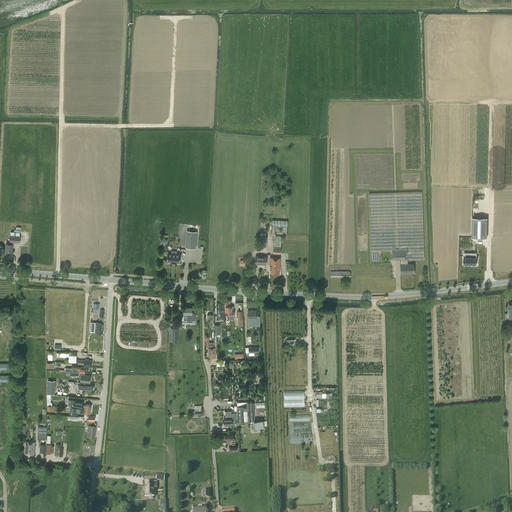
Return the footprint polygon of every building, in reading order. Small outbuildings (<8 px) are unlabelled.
[(371,251),(392,250),(393,259),(401,259),(401,264),(400,264),(400,273),(414,273),(413,264),(407,264),(407,259),(424,259),(422,192),(369,193),(371,251)] [(472,238),(487,238),(488,218),(473,218),(472,238)] [(272,220),(271,236),(287,237),(287,220),(272,220)] [(10,235),(9,234),(9,241),(19,242),(20,235),(19,235),(20,232),(10,231),(10,235)] [(197,232),(187,231),(186,247),(195,248),(197,232)] [(273,243),(273,246),(273,253),(280,254),(281,246),(281,237),(274,236),(274,240),(273,240),(273,243)] [(175,262),(179,262),(180,254),(167,253),(167,261),(172,262),(172,263),(175,263),(175,262)] [(471,257),(464,257),(463,266),(477,266),(477,254),(471,254),(471,257)] [(271,268),(271,273),(279,274),(280,258),(270,257),(269,268),(271,268)] [(187,313),(187,319),(196,319),(196,314),(192,313),(192,307),(184,307),(183,313),(187,313)] [(225,307),(226,316),(226,320),(234,319),(233,311),(231,311),(231,307),(225,307)] [(104,311),(100,310),(99,323),(91,322),(90,332),(103,333),(103,323),(104,311)] [(256,310),(248,311),(248,319),(252,319),(252,320),(256,320),(256,310)] [(205,344),(208,344),(208,357),(215,357),(215,344),(215,342),(208,342),(208,337),(205,337),(205,344)] [(77,352),(69,352),(69,356),(68,362),(76,363),(76,356),(77,352)] [(260,381),(263,376),(257,373),(254,378),(260,381)] [(80,382),(90,383),(90,376),(81,375),(80,382)] [(55,380),(47,380),(47,394),(54,394),(55,380)] [(78,388),(78,389),(85,390),(85,391),(86,392),(87,392),(89,392),(89,391),(89,390),(93,390),(93,384),(78,384),(78,382),(74,382),(74,388),(78,388)] [(304,391),(283,391),(283,407),(304,406),(304,391)] [(68,399),(67,406),(74,407),(82,408),(83,403),(75,401),(75,400),(68,399)] [(237,409),(237,411),(238,421),(253,420),(252,402),(237,402),(237,409)] [(225,418),(224,418),(224,425),(232,425),(232,421),(237,421),(236,411),(225,411),(225,417),(226,417),(226,418),(225,418)] [(90,422),(86,421),(86,422),(85,422),(85,425),(88,425),(87,437),(95,438),(96,426),(96,423),(90,422)] [(225,441),(230,440),(230,445),(229,445),(229,451),(237,450),(237,445),(235,445),(235,439),(234,439),(233,432),(224,433),(225,441)] [(24,453),(34,454),(35,442),(25,442),(24,453)] [(145,497),(154,496),(154,488),(156,488),(156,482),(154,482),(154,481),(144,481),(144,493),(143,493),(143,496),(145,496),(145,497)]
